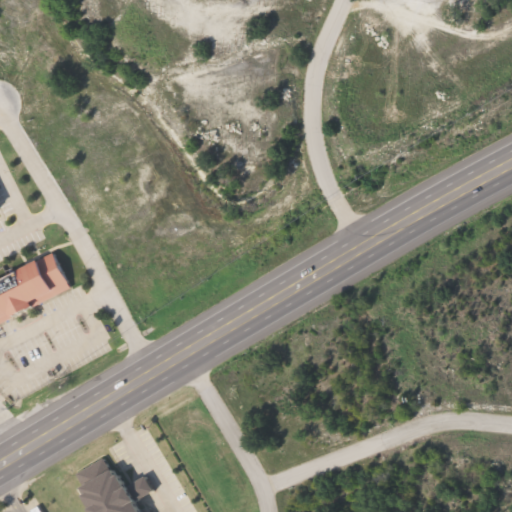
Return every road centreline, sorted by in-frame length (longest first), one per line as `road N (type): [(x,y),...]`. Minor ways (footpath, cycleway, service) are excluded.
road 1 (trunk): [(51,434),(511,163)]
road 2 (residential): [(262,483),(431,420),(511,421)]
road 3 (residential): [(187,353),(259,471),(269,511)]
